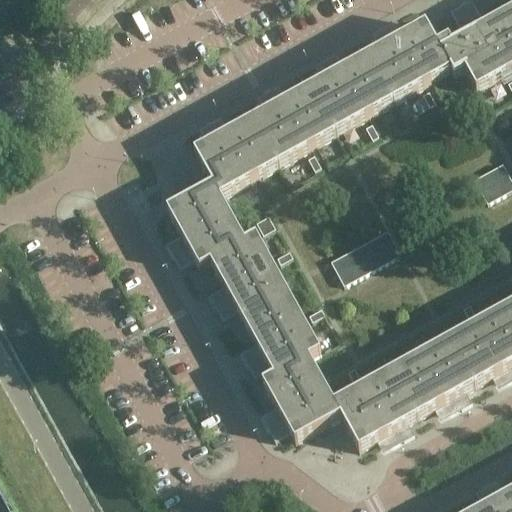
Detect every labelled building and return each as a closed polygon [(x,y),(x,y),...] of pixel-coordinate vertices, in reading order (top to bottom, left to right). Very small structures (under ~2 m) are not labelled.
[(511,77),(511,20),(511,18),(487,31),(472,4),(450,16),(465,43),(453,50),(450,44),(438,50),(427,30),(403,44),(394,27),(372,39),(381,55),(369,62),(395,109),(451,77),(454,83),(465,76),(477,97),(511,77)] [(395,109),(369,62),(345,75),(336,59),(314,71),(324,87),(311,94),(337,140),(395,109)] [(337,140),(311,94),(288,107),(278,90),(257,102),(266,119),(254,126),(279,172),(337,140)] [(423,100),(430,113),(436,109),(429,97),(423,100)] [(221,204),(254,186),(279,172),(254,126),(230,139),(221,122),(199,134),(209,151),(195,159),(213,191),(167,217),(181,241),(166,249),(180,274),(195,266),(200,276),(212,270),(211,269),(246,250),(246,249),(221,204)] [(379,142),(372,130),(366,133),(373,145),(379,142)] [(315,177),(321,173),(315,161),(308,164),(315,177)] [(511,185),(503,169),(474,185),(488,209),(511,195),(511,185)] [(257,228),(264,241),(276,234),(269,222),(257,228)] [(388,236),(331,267),(344,291),(401,260),(388,236)] [(289,301),(270,267),(257,242),(246,249),(246,250),(211,269),(212,270),(224,292),(209,300),(223,326),(238,318),(243,327),(289,301)] [(277,264),(281,270),(293,263),(289,257),(277,264)] [(321,359),(302,324),(289,301),(243,327),(256,349),(241,358),(255,383),(270,375),(274,383),(275,384),(310,365),(321,359)] [(465,315),(472,327),(478,324),(471,312),(465,315)] [(309,321),(313,327),(325,321),(321,314),(309,321)] [(511,321),(508,314),(450,346),(476,392),(499,379),(507,394),(511,391),(511,321)] [(476,392),(450,346),(394,377),(419,423),(441,411),(449,426),(475,412),(466,397),(476,392)] [(331,403),(310,365),(275,384),(274,383),(263,389),(276,413),(261,421),(276,447),(290,439),(296,449),(340,424),(333,411),(335,410),(331,403)] [(348,378),(355,390),(361,386),(355,374),(348,378)] [(419,423),(394,377),(335,410),(333,411),(340,424),(341,424),(359,457),(383,443),(391,458),(417,444),(409,429),(419,423)] [(268,497),(261,486),(248,493),(255,505),(268,497)] [(511,511),(511,499),(506,502),(497,486),(476,497),(483,511),(511,511)]
